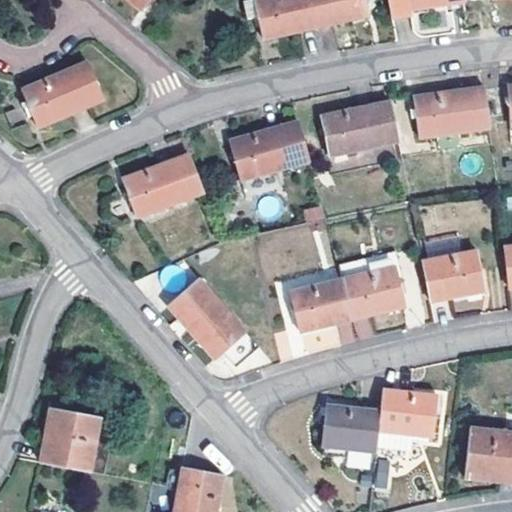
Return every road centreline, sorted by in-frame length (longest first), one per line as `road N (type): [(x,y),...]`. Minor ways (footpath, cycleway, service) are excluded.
road 1 (residential): [(185,107),(313,77),(511,47)]
road 2 (residential): [(219,414),(337,374),(511,337)]
road 3 (residential): [(0,466),(54,304),(80,257)]
road 4 (residential): [(219,414),(80,257)]
road 5 (residential): [(15,185),(185,107)]
road 6 (residential): [(185,107),(164,79),(70,12)]
road 7 (residential): [(306,511),(219,414)]
